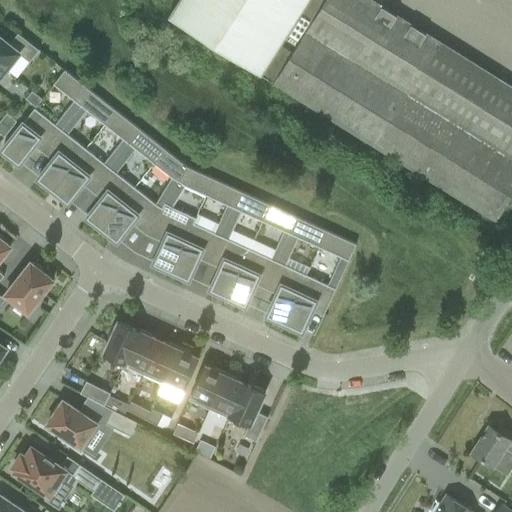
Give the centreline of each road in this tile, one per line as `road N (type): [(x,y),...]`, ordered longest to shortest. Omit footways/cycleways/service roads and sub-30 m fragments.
road 1 (residential): [(96,273),(303,366),(365,374),(424,365),(451,378)]
road 2 (residential): [(96,273),(0,421)]
road 3 (residential): [(366,511),(451,378)]
road 4 (residential): [(0,196),(96,273)]
